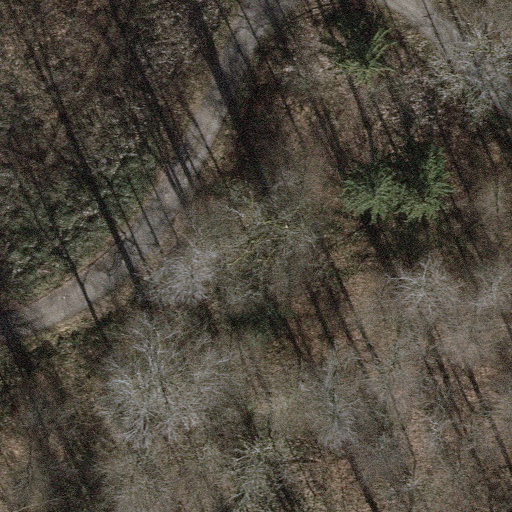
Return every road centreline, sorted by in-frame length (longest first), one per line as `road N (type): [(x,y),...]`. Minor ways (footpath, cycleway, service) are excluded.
road 1 (track): [(0,289),(160,174),(278,0)]
road 2 (track): [(395,0),(511,122)]
